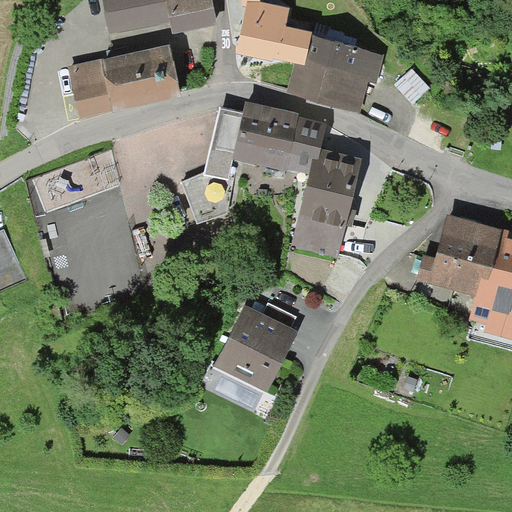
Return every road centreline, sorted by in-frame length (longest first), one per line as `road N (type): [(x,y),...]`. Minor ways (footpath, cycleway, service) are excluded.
road 1 (residential): [(464,181),(342,324),(271,471)]
road 2 (tertiary): [(225,92),(253,91),(320,110),(464,181)]
road 3 (tertiary): [(0,179),(91,134),(225,92)]
